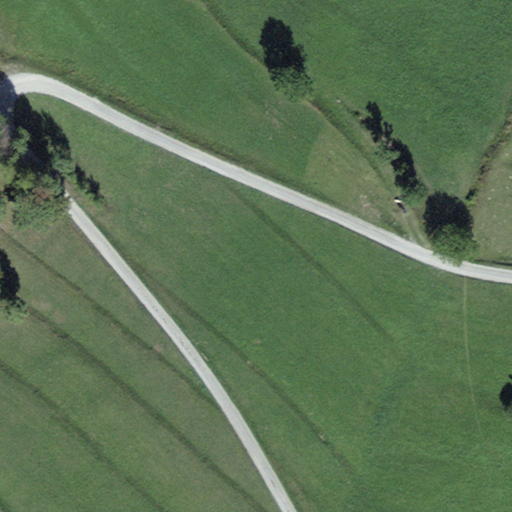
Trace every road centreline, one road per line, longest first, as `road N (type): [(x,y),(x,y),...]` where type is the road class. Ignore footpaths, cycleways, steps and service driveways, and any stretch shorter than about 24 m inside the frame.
road 1 (track): [(0,102),(1,91),(25,81),(53,87),(435,259),(511,279)]
road 2 (track): [(292,511),(213,383),(14,144),(0,115)]
